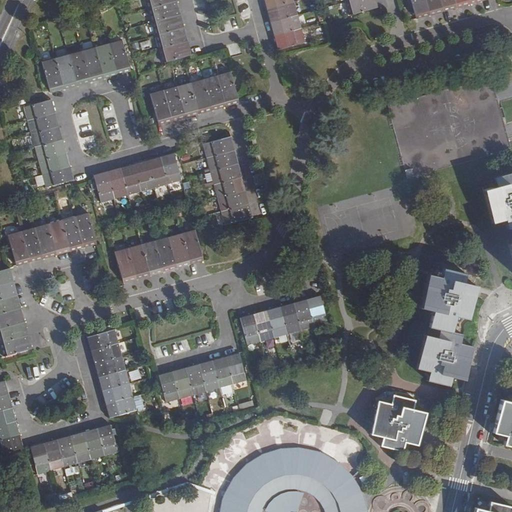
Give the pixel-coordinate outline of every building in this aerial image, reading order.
[(145,0),(148,9),(177,1),(176,0),(145,0)] [(294,2),(293,0),(263,0),(266,10),(294,2)] [(352,0),(345,2),(348,16),(378,7),(376,0),(352,0)] [(410,0),(416,19),(430,16),(425,0),(410,0)] [(425,0),(430,16),(443,12),(439,0),(425,0)] [(439,0),(443,12),(457,8),(454,0),(439,0)] [(454,0),(457,8),(470,5),(468,0),(454,0)] [(152,22),(181,14),(177,1),(148,9),(152,22)] [(298,15),(294,2),(266,10),(270,23),(298,15)] [(155,36),(185,28),(181,14),(152,22),(155,36)] [(298,15),(270,23),(273,36),(302,29),(298,15)] [(159,49),(188,41),(185,28),(155,36),(159,49)] [(302,29),(273,36),(277,50),(305,42),(302,29)] [(108,43),(117,75),(131,71),(122,39),(108,43)] [(149,40),(139,43),(142,50),(152,47),(149,40)] [(192,55),(188,41),(159,49),(163,63),(192,55)] [(95,47),(104,79),(117,75),(108,43),(95,47)] [(82,51),(91,82),(104,79),(95,47),(82,51)] [(69,54),(77,86),(91,82),(82,51),(69,54)] [(64,90),(77,86),(69,54),(55,58),(64,90)] [(50,93),(64,90),(55,58),(42,62),(50,93)] [(217,76),(226,107),(239,103),(231,72),(217,76)] [(204,79),(212,111),(226,107),(217,76),(204,79)] [(496,95),(491,77),(388,105),(407,178),(472,161),(511,150),(506,131),(504,124),(502,118),(500,108),(498,103),(496,95)] [(199,114),(212,111),(204,79),(190,83),(199,114)] [(186,118),(199,114),(190,83),(177,87),(186,118)] [(172,122),(186,118),(177,87),(163,90),(172,122)] [(159,125),(172,122),(163,90),(150,94),(159,125)] [(27,121),(56,113),(52,99),(23,107),(27,121)] [(31,134),(59,126),(56,113),(27,121),(31,134)] [(35,147),(63,140),(59,126),(31,134),(35,147)] [(207,158),(235,150),(231,137),(203,145),(207,158)] [(38,161),(67,153),(63,140),(35,147),(38,161)] [(211,171),(239,164),(235,150),(207,158),(211,171)] [(70,166),(67,153),(38,161),(42,174),(70,166)] [(168,184),(182,181),(174,153),(160,156),(168,184)] [(147,160),(155,188),(168,184),(160,156),(147,160)] [(134,163),(141,192),(155,188),(147,160),(134,163)] [(120,167),(128,195),(141,192),(134,163),(120,167)] [(214,185),(242,177),(239,164),(211,171),(214,185)] [(74,180),(70,166),(42,174),(46,188),(74,180)] [(107,171),(115,199),(128,195),(120,167),(107,171)] [(93,175),(101,203),(115,199),(107,171),(93,175)] [(511,244),(510,246),(511,253),(511,173),(494,178),(496,184),(497,187),(493,188),(484,191),(493,223),(502,221),(505,219),(506,223),(508,229),(511,227),(511,244)] [(218,198),(246,190),(242,177),(214,185),(218,198)] [(222,211),(250,204),(246,190),(218,198),(222,211)] [(253,217),(250,204),(222,211),(226,225),(253,217)] [(75,217),(83,248),(97,244),(88,213),(75,217)] [(61,220),(70,252),(83,248),(75,217),(61,220)] [(61,220),(48,224),(57,255),(70,252),(61,220)] [(48,224),(35,228),(43,259),(57,255),(48,224)] [(35,228),(21,231),(30,262),(43,259),(35,228)] [(182,233),(190,265),(204,261),(195,230),(182,233)] [(21,231),(8,235),(16,266),(30,262),(21,231)] [(168,237),(177,268),(190,265),(182,233),(168,237)] [(155,241),(163,272),(177,268),(168,237),(155,241)] [(141,244),(150,276),(163,272),(155,241),(141,244)] [(128,248),(137,280),(150,276),(141,244),(128,248)] [(123,283),(137,280),(128,248),(114,251),(123,283)] [(319,260),(310,262),(313,271),(322,268),(319,260)] [(0,285),(14,282),(11,268),(0,270),(0,285)] [(429,375),(428,380),(450,385),(451,380),(452,377),(455,377),(464,380),(472,347),(463,344),(460,343),(460,340),(462,335),(451,332),(454,319),(455,316),(459,317),(468,319),(476,286),(466,284),(463,283),(464,279),(465,274),(444,269),(442,275),(441,278),(438,277),(429,275),(421,307),(429,310),(433,311),(432,314),(429,327),(440,329),(438,336),(438,338),(435,338),(425,335),(416,369),(427,371),(430,372),(429,375)] [(0,299),(18,295),(14,282),(0,285),(0,299)] [(0,314),(21,308),(18,295),(0,299),(0,314)] [(320,295),(307,299),(314,327),(328,323),(321,298),(320,295)] [(314,327),(307,299),(293,302),(301,331),(314,327)] [(301,331),(293,302),(280,306),(287,334),(301,331)] [(287,334),(280,306),(267,310),(274,338),(287,334)] [(0,328),(25,322),(21,308),(0,314),(0,328)] [(274,338),(267,310),(253,314),(261,342),(274,338)] [(261,342),(253,314),(240,317),(247,345),(261,342)] [(0,342),(29,335),(25,322),(0,328),(0,342)] [(90,351),(119,343),(115,330),(87,338),(90,351)] [(287,334),(274,338),(276,343),(289,340),(287,334)] [(33,348),(29,335),(0,342),(0,347),(2,357),(33,348)] [(94,365),(122,357),(119,343),(90,351),(94,365)] [(225,356),(233,384),(246,381),(239,352),(225,356)] [(212,360),(220,388),(233,384),(225,356),(212,360)] [(98,378),(126,370),(122,357),(94,365),(98,378)] [(199,364),(206,391),(220,388),(212,360),(199,364)] [(185,367),(193,395),(206,391),(199,364),(185,367)] [(172,371),(180,399),(193,395),(185,367),(172,371)] [(101,391),(129,383),(126,370),(98,378),(101,391)] [(131,381),(140,379),(138,370),(129,372),(131,381)] [(158,375),(166,403),(180,399),(172,371),(158,375)] [(5,381),(0,381),(0,396),(9,394),(5,381)] [(105,404),(133,397),(129,383),(101,391),(105,404)] [(9,394),(0,396),(0,410),(13,408),(9,394)] [(393,395),(392,401),(391,405),(388,404),(379,401),(370,434),(381,437),(384,437),(383,440),(381,447),(403,452),(404,445),(405,442),(408,443),(417,445),(425,413),(416,411),(412,410),(413,406),(415,401),(393,395)] [(137,410),(133,397),(105,404),(109,418),(137,410)] [(511,402),(511,403),(501,400),(494,433),(503,435),(506,436),(505,439),(504,444),(511,446),(511,402)] [(13,408),(0,410),(0,425),(16,421),(13,408)] [(16,421),(0,425),(0,439),(20,434),(16,421)] [(97,428),(104,455),(118,452),(110,424),(97,428)] [(83,431),(91,459),(104,455),(97,428),(83,431)] [(70,435),(78,463),(91,459),(83,431),(70,435)] [(20,434),(0,439),(0,454),(24,448),(20,434)] [(57,439),(64,467),(78,463),(70,435),(57,439)] [(43,442),(51,470),(64,467),(57,439),(43,442)] [(30,446),(37,474),(51,470),(43,442),(30,446)] [(244,467),(238,473),(234,479),(230,485),(227,490),(225,494),(224,497),(221,503),(220,511),(366,511),(367,511),(361,495),(352,476),(338,462),(328,457),(317,451),(296,448),(276,450),(267,453),(259,457),(251,461),(244,467)] [(49,472),(38,475),(40,485),(52,483),(49,472)] [(224,497),(225,494),(187,481),(102,510),(102,511),(110,511),(189,486),(224,497)] [(490,502),(489,508),(488,511),(485,510),(476,508),(474,511),(510,511),(511,507),(490,502)]
